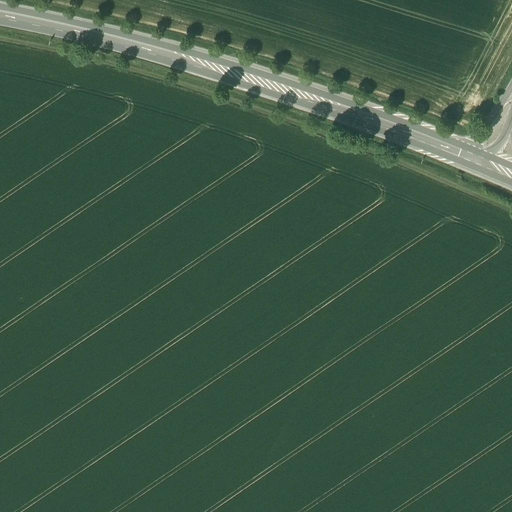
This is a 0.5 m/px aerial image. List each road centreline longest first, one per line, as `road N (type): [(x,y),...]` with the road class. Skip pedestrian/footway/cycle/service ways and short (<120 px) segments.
road 1 (track): [(511,216),(187,91),(0,41)]
road 2 (primary): [(478,164),(192,64),(0,16)]
